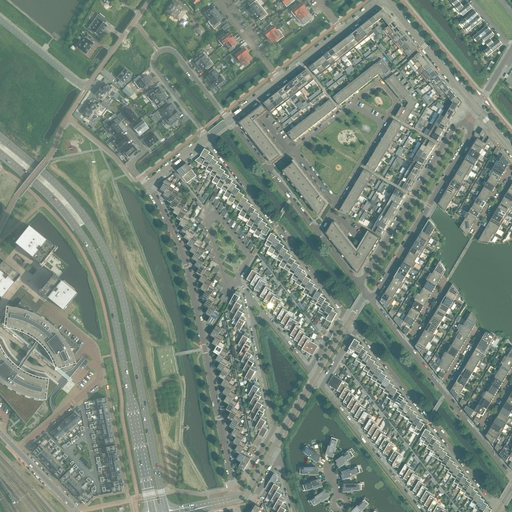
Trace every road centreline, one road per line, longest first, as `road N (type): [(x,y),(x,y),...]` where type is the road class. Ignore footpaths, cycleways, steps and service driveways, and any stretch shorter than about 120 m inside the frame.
road 1 (secondary): [(165,511),(125,308),(106,255),(69,198),(0,137)]
road 2 (secondary): [(0,153),(53,199),(98,265),(152,511)]
road 3 (residential): [(236,500),(186,266),(148,185)]
road 4 (residential): [(356,327),(499,508)]
road 5 (residential): [(208,137),(344,310)]
road 6 (residential): [(372,301),(470,137),(467,122)]
road 7 (residential): [(17,450),(98,380),(93,346),(43,305)]
road 8 (residential): [(228,120),(173,51),(158,53),(157,73),(208,137)]
road 9 (residential): [(335,204),(382,123),(351,105),(294,149)]
road 10 (residential): [(467,122),(453,128),(360,286)]
road 11 (residential): [(238,278),(251,256),(206,209),(224,278),(234,285)]
road 12 (residential): [(420,511),(321,386)]
road 13 (residential): [(409,349),(447,282),(404,343)]
road 14 (residential): [(475,108),(385,2)]
road 15 (residential): [(445,395),(478,335),(440,389)]
